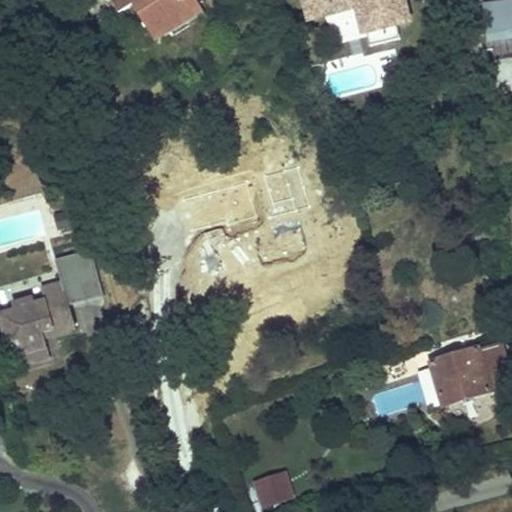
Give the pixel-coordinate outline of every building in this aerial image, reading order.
[(197,0),(110,0),(120,14),(134,6),(158,46),(208,16),(197,0)] [(303,0),(309,20),(330,15),(326,0),(355,0),(357,9),(362,30),(382,26),(383,30),(394,28),(402,26),(396,0),(303,0)] [(355,0),(326,0),(330,15),(357,9),(355,0)] [(511,0),(494,0),(487,1),(495,41),(511,38),(511,0)] [(382,26),(362,30),(367,52),(398,45),(394,28),(383,30),(382,26)] [(74,208),(54,214),(59,231),(78,225),(74,208)] [(199,253),(214,298),(246,287),(243,280),(274,270),(275,275),(297,268),(283,225),(259,233),(257,227),(223,239),(225,244),(199,253)] [(13,310),(0,314),(0,331),(7,355),(23,359),(47,352),(44,343),(42,335),(52,332),(54,340),(77,332),(68,305),(106,294),(100,277),(91,248),(54,259),(61,283),(39,290),(42,301),(33,304),(31,298),(11,304),(13,310)] [(214,298),(217,307),(243,297),(254,299),(280,290),(275,275),(274,270),(243,280),(246,287),(214,298)] [(42,335),(44,343),(54,340),(52,332),(42,335)] [(511,380),(500,343),(478,349),(491,393),(511,387),(511,380)] [(478,349),(431,364),(445,408),(491,393),(478,349)] [(26,370),(50,362),(47,352),(23,359),(26,370)] [(277,478),(252,486),(262,510),(285,502),(277,478)]
